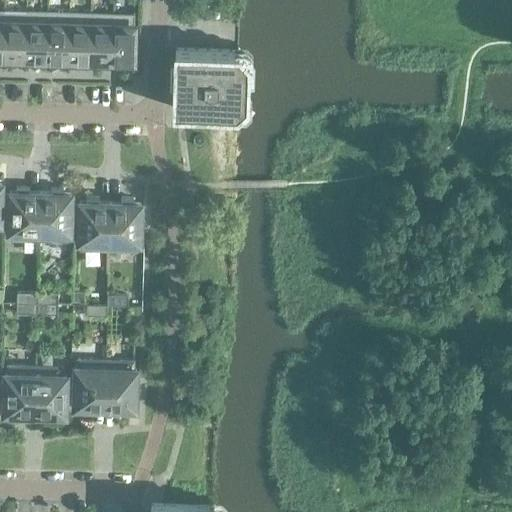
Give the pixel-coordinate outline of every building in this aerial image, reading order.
[(25,58),(26,8),(5,8),(3,57),(14,57),(14,58),(15,58),(15,57),(25,58)] [(46,58),(48,9),(26,8),(25,58),(35,58),(35,59),(35,58),(46,58)] [(68,59),(69,10),(48,9),(46,58),(57,58),(57,59),(58,59),(58,58),(68,59)] [(89,59),(91,10),(69,10),(68,59),(78,59),(78,60),(79,60),(79,59),(89,59)] [(111,60),(112,11),(91,10),(89,59),(101,60),(111,60)] [(135,11),(112,11),(111,60),(121,60),(121,61),(122,61),(122,60),(134,60),(134,42),(140,42),(140,24),(134,24),(135,11)] [(238,51),(238,50),(175,48),(174,108),(236,110),(236,108),(246,100),(247,60),(238,51)] [(39,240),(40,192),(29,191),(29,186),(16,186),(16,191),(9,191),(8,231),(11,231),(11,239),(39,240)] [(71,192),(64,192),(65,187),(51,187),(51,192),(40,192),(39,240),(67,240),(67,232),(70,233),(71,192)] [(109,250),(110,201),(99,201),(99,196),(86,196),(86,201),(79,201),(78,241),(81,241),(81,249),(109,250)] [(121,202),(110,201),(109,250),(137,250),(137,242),(140,243),(141,202),(134,202),(134,197),(121,197),(121,202)] [(73,290),(73,301),(84,301),(85,291),(73,290)] [(38,302),(38,292),(18,291),(17,302),(38,302)] [(38,292),(38,302),(58,303),(58,293),(38,292)] [(107,294),(107,304),(128,305),(128,295),(107,294)] [(37,313),(38,302),(17,302),(17,312),(37,313)] [(58,313),(58,303),(38,302),(37,313),(58,313)] [(107,315),(107,304),(87,304),(86,314),(107,315)] [(105,407),(106,359),(78,358),(78,366),(75,366),(74,406),(80,407),(80,411),(94,412),(94,407),(105,407)] [(134,360),(106,359),(105,407),(115,408),(115,412),(129,413),(129,408),(135,408),(136,368),(134,368),(134,360)] [(34,413),(36,365),(8,364),(7,372),(5,372),(4,413),(10,413),(10,417),(23,418),(24,413),(34,413)] [(64,366),(36,365),(34,413),(45,414),(45,418),(58,419),(59,414),(65,414),(66,374),(64,374),(64,366)]
